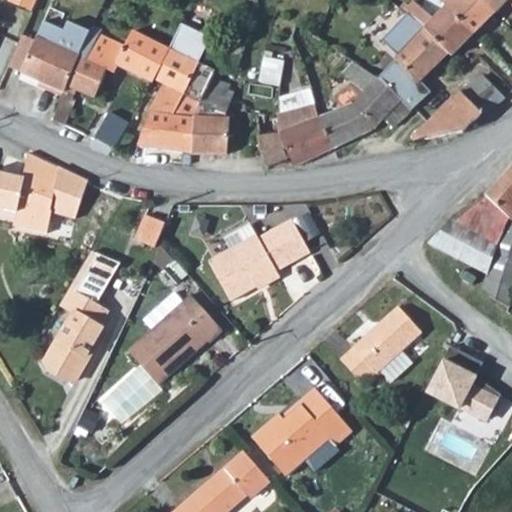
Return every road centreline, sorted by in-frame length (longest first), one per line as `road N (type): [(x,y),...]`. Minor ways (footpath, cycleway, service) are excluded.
road 1 (residential): [(445,158),(428,198),(96,511)]
road 2 (residential): [(445,158),(396,173),(280,186),(172,182),(94,163),(0,114)]
road 3 (residential): [(0,405),(58,511)]
